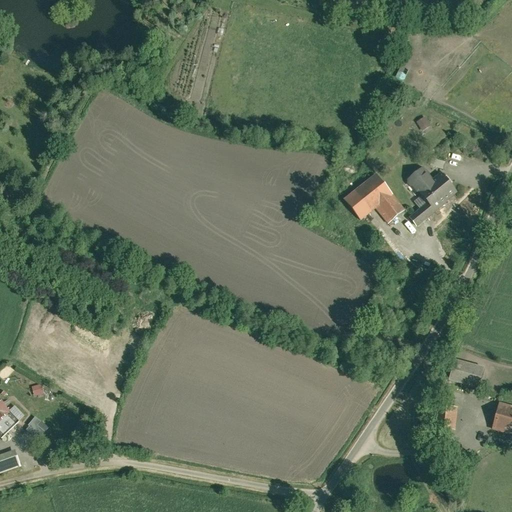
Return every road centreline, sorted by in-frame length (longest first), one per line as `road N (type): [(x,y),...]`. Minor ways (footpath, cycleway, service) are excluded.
road 1 (unclassified): [(511,176),(459,291),(359,444)]
road 2 (track): [(104,465),(111,406),(157,307)]
